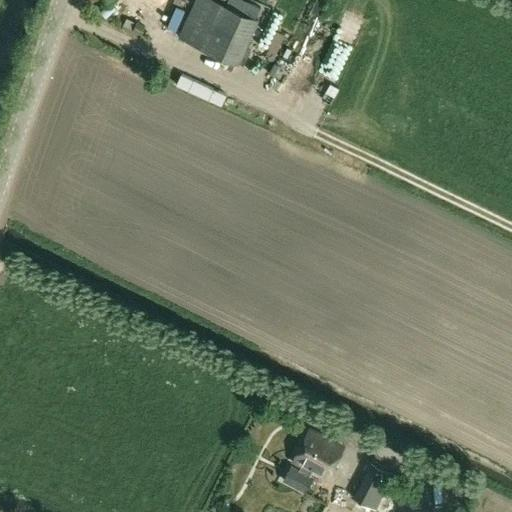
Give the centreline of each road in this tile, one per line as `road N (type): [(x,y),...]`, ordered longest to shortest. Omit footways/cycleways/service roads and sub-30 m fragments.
road 1 (track): [(511,229),(63,16)]
road 2 (track): [(439,475),(0,266)]
road 3 (tertiary): [(0,197),(68,0)]
